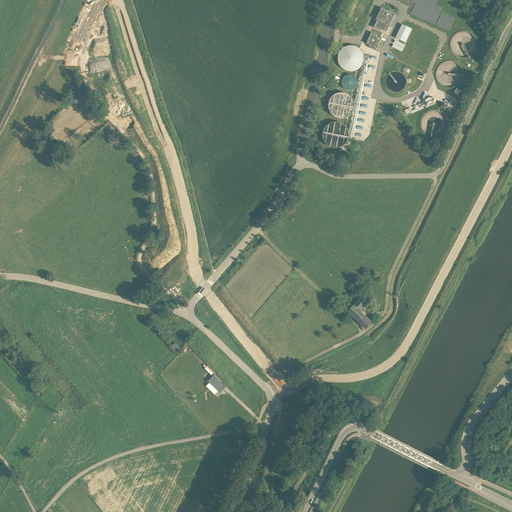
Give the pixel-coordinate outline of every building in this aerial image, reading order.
[(378,19),(374,27),(381,30),(382,29),(387,31),(395,14),(381,8),(376,18),(378,19)] [(411,28),(402,24),(396,38),(405,42),(411,28)] [(377,39),(378,38),(376,38),(378,35),(372,33),(367,44),(370,45),(370,46),(371,47),(371,48),(377,51),(381,40),(377,39)] [(368,302),(362,296),(348,311),(366,329),(382,313),(381,313),(383,312),(381,310),(380,311),(377,309),(375,311),(377,313),(369,320),(360,311),(368,302)] [(211,375),(213,373),(206,366),(204,369),(208,372),(208,373),(211,375)] [(209,380),(217,388),(221,391),(226,386),(214,374),(209,380)]
